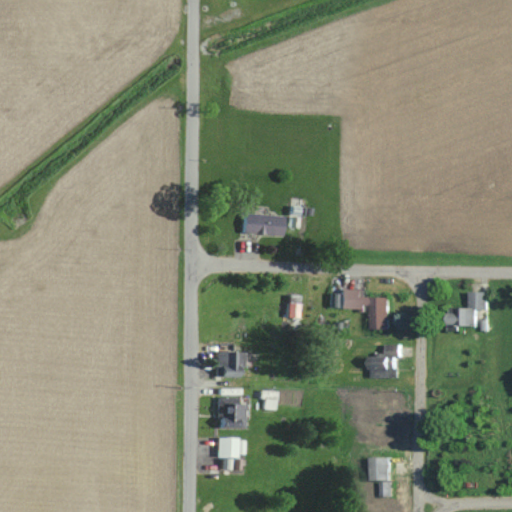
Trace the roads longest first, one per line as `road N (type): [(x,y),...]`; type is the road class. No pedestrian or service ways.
road 1 (residential): [(190,511),(190,0)]
road 2 (residential): [(511,271),(192,263)]
road 3 (residential): [(420,511),(418,269)]
